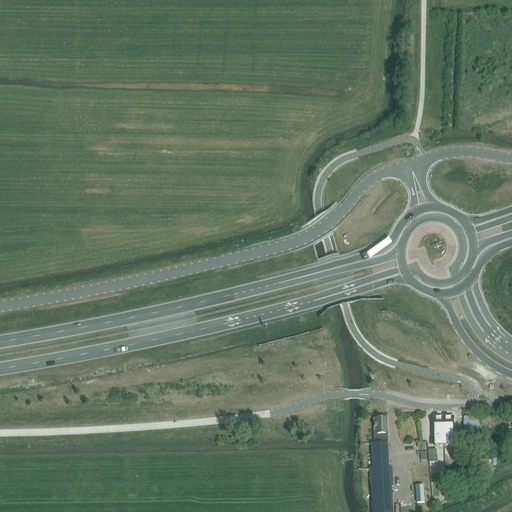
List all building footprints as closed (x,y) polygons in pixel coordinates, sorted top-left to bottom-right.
[(381,418),(380,419),(373,419),(373,429),(374,446),(372,446),(373,470),(369,470),(370,488),(390,488),(393,487),(392,470),(389,470),(387,420),(387,418),(385,419),(383,418),(381,418)] [(436,433),(435,433),(435,448),(436,448),(446,448),(445,418),(435,419),(436,433)] [(453,418),(445,418),(446,448),(453,447),(454,447),(454,433),(453,433),(453,418)] [(437,450),(428,451),(429,464),(438,463),(437,450)] [(425,485),(417,485),(418,503),(426,503),(425,485)]
